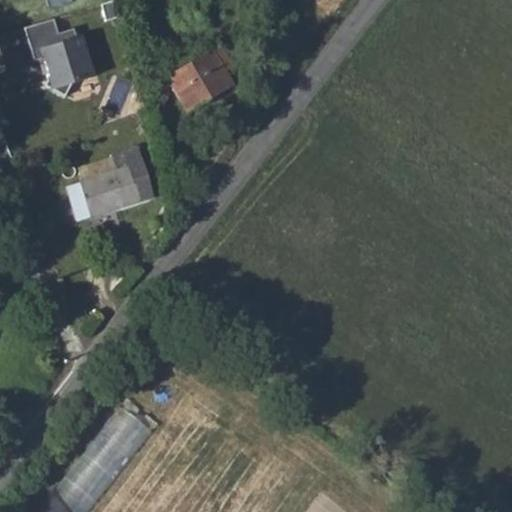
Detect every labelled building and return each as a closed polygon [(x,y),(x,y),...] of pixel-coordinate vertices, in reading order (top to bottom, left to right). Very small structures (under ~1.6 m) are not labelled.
[(56,34),(52,20),(22,29),(32,62),(41,60),(47,79),(43,87),(63,97),(70,85),(91,79),(85,57),(88,56),(82,36),(75,39),(72,29),(56,34)] [(219,47),(211,53),(222,73),(232,67),(219,47)] [(230,86),(222,73),(211,53),(166,79),(185,112),(230,86)] [(109,156),(110,158),(115,171),(80,182),(78,182),(78,184),(88,218),(152,198),(136,148),(109,156)] [(115,171),(110,158),(76,169),(80,182),(115,171)] [(88,218),(78,184),(65,188),(75,222),(88,218)] [(119,406),(34,511),(87,511),(151,432),(119,406)]
